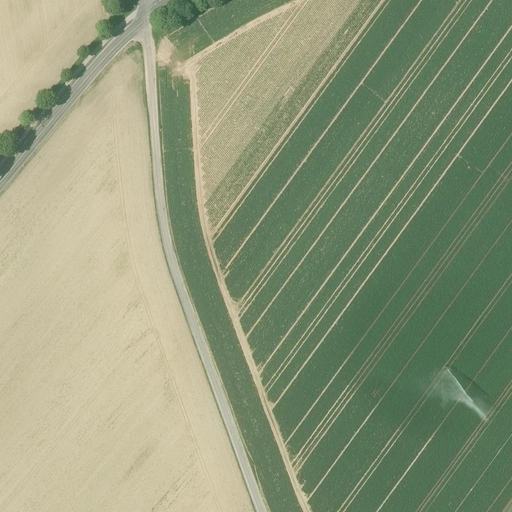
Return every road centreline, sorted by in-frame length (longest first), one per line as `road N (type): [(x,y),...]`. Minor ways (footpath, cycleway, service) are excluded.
road 1 (unclassified): [(143,19),(168,244),(262,511)]
road 2 (secondary): [(0,180),(143,19)]
